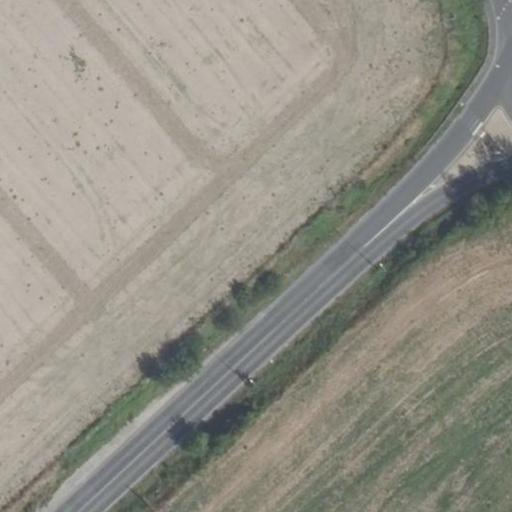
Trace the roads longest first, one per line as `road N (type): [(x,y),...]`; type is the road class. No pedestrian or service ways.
road 1 (secondary): [(399,215),(67,511)]
road 2 (secondary): [(511,58),(399,215)]
road 3 (secondary): [(399,215),(511,166)]
